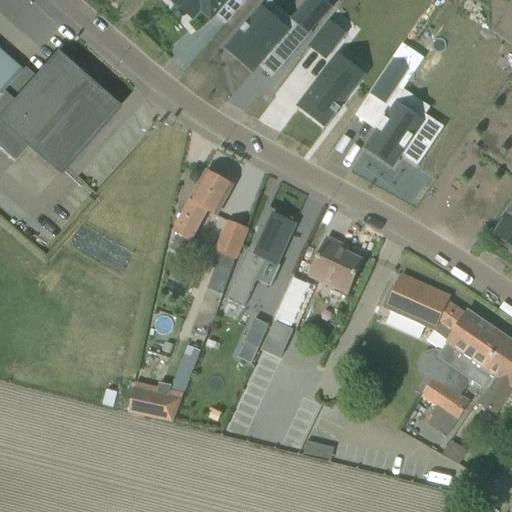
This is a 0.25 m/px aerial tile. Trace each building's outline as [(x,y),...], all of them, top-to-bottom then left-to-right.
[(171,0),(171,1),(193,20),(201,11),(211,20),(214,17),(228,0),(243,0),(247,2),(248,0),(171,0)] [(240,36),(226,52),(252,74),(268,56),(283,69),(311,36),(309,34),(329,11),(316,0),(312,0),(284,33),(260,12),(246,28),(245,27),(238,34),(240,36)] [(326,25),(307,50),(323,63),(342,37),(326,25)] [(0,151),(13,163),(29,146),(60,172),(114,110),(56,59),(32,86),(0,57),(0,151)] [(392,60),(369,94),(386,106),(409,71),(392,60)] [(330,66),(296,111),(321,130),(355,86),(330,66)] [(378,131),(365,149),(393,168),(401,155),(416,165),(415,167),(417,168),(444,128),(425,115),(420,122),(396,106),(386,121),(383,119),(376,129),(378,131)] [(216,217),(233,187),(206,173),(173,234),(178,237),(170,250),(191,262),(199,248),(194,237),(208,212),(216,217)] [(494,235),(511,247),(511,197),(511,198),(511,197),(511,204),(502,219),(504,220),(494,235)] [(250,251),(224,299),(242,309),(268,262),(279,268),(300,229),(297,228),(299,224),(274,210),(251,251),(250,251)] [(216,252),(235,260),(247,230),(228,223),(216,252)] [(309,278),(347,296),(363,261),(339,250),(341,245),(327,238),(319,257),(309,278)] [(283,299),(297,305),(308,282),(294,276),(283,299)] [(511,391),(511,342),(468,313),(465,317),(437,298),(439,295),(401,277),(386,311),(433,332),(447,343),(441,353),(436,351),(431,352),(426,353),(422,356),(420,360),(418,365),(418,370),(420,375),(423,379),(414,392),(436,407),(426,422),(428,423),(427,425),(436,432),(438,430),(447,436),(457,421),(470,403),(460,397),(471,381),(484,389),(484,388),(486,389),(476,402),(496,415),(511,391)] [(245,344),(238,360),(250,366),(258,350),(269,326),(254,319),(243,343),(245,344)] [(181,345),(170,388),(185,392),(196,349),(181,345)] [(128,414),(172,423),(182,394),(135,383),(128,414)] [(443,455),(458,465),(467,452),(452,442),(443,455)]
